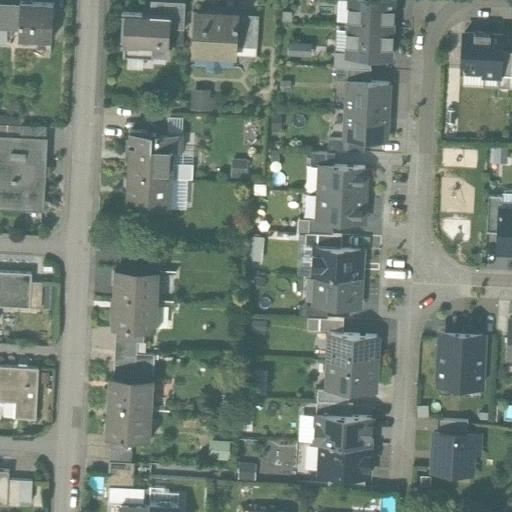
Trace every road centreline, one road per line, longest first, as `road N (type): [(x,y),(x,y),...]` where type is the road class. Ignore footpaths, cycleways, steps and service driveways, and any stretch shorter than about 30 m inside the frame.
road 1 (residential): [(469,0),(443,11),(430,35),(418,274)]
road 2 (residential): [(91,0),(80,250)]
road 3 (residential): [(418,274),(405,493)]
